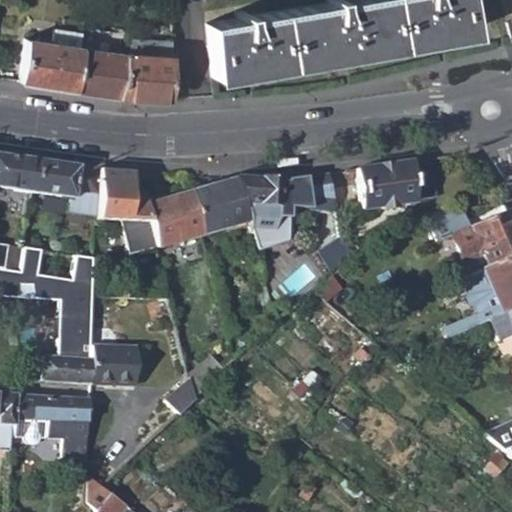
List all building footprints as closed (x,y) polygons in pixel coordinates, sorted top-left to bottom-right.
[(231,19),(203,25),(213,75),(465,28),(459,0),(335,0),(336,2),(333,2),(332,0),(325,0),(326,4),(323,4),(322,2),(245,17),(245,19),(243,19),(241,10),(233,12),(234,21),(232,21),(231,19)] [(122,55),(118,94),(168,95),(168,41),(126,40),(126,55),(122,55)] [(23,42),(17,80),(72,88),(78,49),(23,42)] [(78,49),(72,88),(118,94),(122,55),(78,49)] [(0,155),(0,190),(27,195),(32,161),(0,155)] [(290,164),(290,158),(271,158),(271,169),(290,168),(290,164)] [(431,158),(422,159),(427,199),(436,198),(431,158)] [(416,160),(353,169),(358,209),(378,207),(378,209),(392,208),(392,205),(427,199),(422,159),(416,160)] [(32,161),(27,195),(65,199),(64,212),(93,216),(93,198),(94,170),(32,161)] [(126,173),(94,170),(93,198),(106,198),(106,219),(125,220),(126,173)] [(275,181),(231,178),(243,223),(246,231),(274,233),(276,207),(308,209),(309,176),(275,181)] [(231,178),(187,192),(198,235),(243,223),(231,178)] [(187,192),(141,205),(152,249),(198,235),(187,192)] [(459,211),(423,215),(435,244),(450,238),(467,276),(479,271),(511,257),(511,233),(503,214),(467,230),(459,211)] [(327,266),(350,252),(340,236),(317,250),(327,266)] [(0,245),(0,271),(15,274),(19,248),(0,245)] [(467,276),(460,279),(465,290),(462,298),(464,303),(470,304),(475,315),(459,322),(463,331),(499,316),(511,310),(511,257),(479,271),(467,276)] [(280,308),(272,313),(274,324),(314,289),(306,279),(276,303),(280,308)] [(511,310),(499,316),(511,345),(511,310)] [(459,322),(446,328),(451,337),(463,331),(459,322)] [(78,358),(40,357),(39,382),(87,384),(89,347),(89,345),(78,345),(78,358)] [(131,349),(89,347),(87,384),(129,387),(131,349)] [(209,358),(185,378),(186,383),(191,401),(198,394),(197,389),(220,370),(209,358)] [(186,383),(165,402),(177,415),(191,401),(186,383)] [(0,394),(0,453),(9,454),(10,437),(12,395),(0,394)] [(86,399),(12,395),(10,437),(23,437),(25,443),(30,446),(35,445),(38,439),(63,440),(61,463),(84,464),(86,399)] [(511,451),(490,431),(479,436),(509,461),(511,459),(511,451)] [(93,511),(126,511),(106,496),(93,511)]
